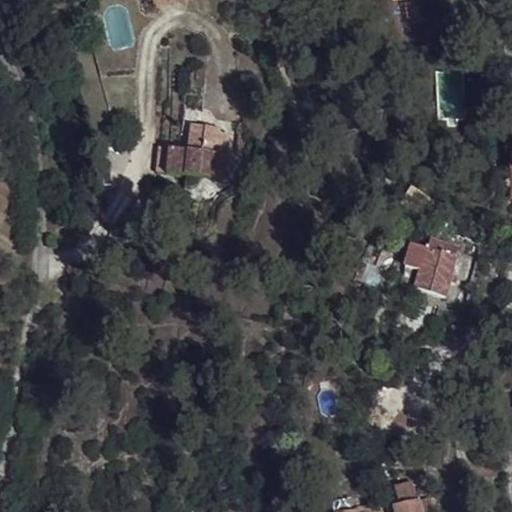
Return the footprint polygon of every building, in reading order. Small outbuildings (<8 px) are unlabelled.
[(160,148),(158,173),(229,181),(230,157),(218,155),(221,130),(193,126),(190,151),(160,148)] [(249,133),(240,131),(236,154),(245,156),(249,133)] [(410,213),(425,222),(436,203),(412,189),(401,208),(410,213)] [(425,222),(410,213),(406,220),(424,231),(428,223),(425,222)] [(457,259),(411,246),(404,268),(419,273),(414,290),(446,299),(457,259)] [(393,511),(417,501),(410,483),(386,493),(393,511)] [(353,511),(351,503),(331,507),(331,511),(353,511)]
